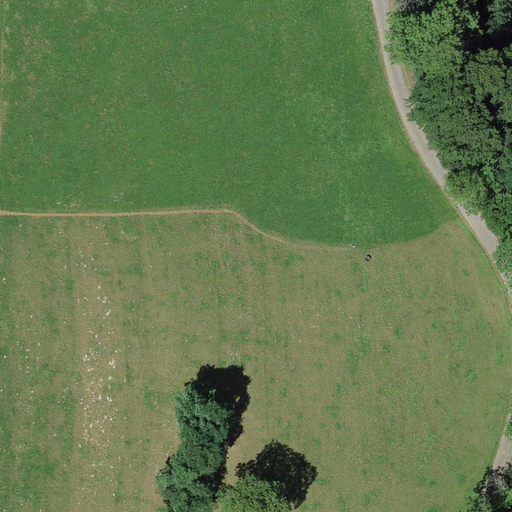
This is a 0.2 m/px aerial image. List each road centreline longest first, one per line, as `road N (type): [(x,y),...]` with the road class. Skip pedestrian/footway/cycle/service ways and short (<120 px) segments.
road 1 (track): [(511,288),(408,124),(376,0)]
road 2 (track): [(472,0),(490,95),(511,149)]
